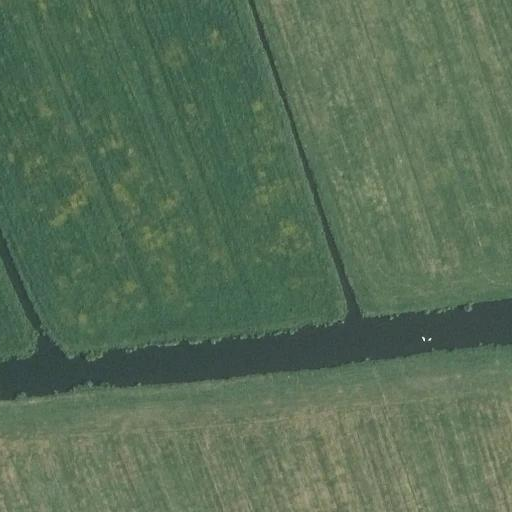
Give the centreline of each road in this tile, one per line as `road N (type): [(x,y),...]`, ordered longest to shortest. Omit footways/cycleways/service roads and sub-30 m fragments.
road 1 (track): [(178,408),(511,370)]
road 2 (track): [(511,387),(477,511)]
